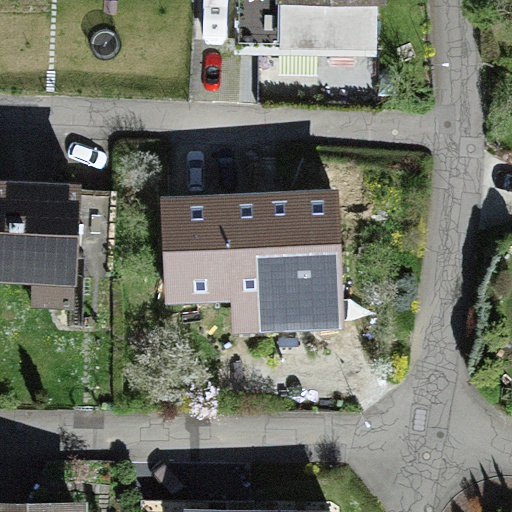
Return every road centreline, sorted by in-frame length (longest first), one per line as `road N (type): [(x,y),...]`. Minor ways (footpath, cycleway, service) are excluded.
road 1 (residential): [(0,111),(459,130)]
road 2 (residential): [(0,425),(433,430)]
road 3 (residential): [(433,430),(459,130)]
road 4 (residential): [(459,130),(449,0)]
